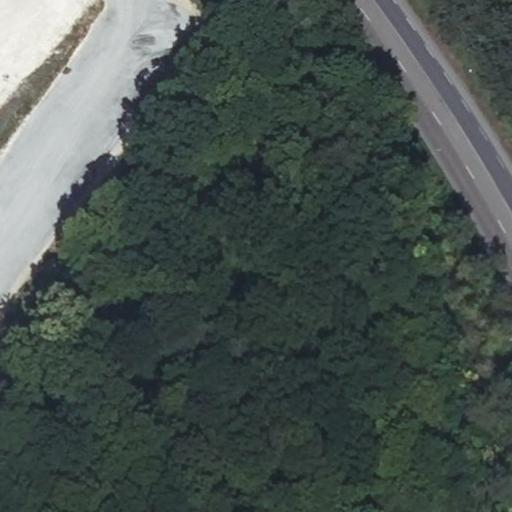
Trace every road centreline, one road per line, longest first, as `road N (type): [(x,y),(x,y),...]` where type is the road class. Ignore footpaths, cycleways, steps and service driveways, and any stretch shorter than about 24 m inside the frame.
road 1 (secondary): [(349,0),(433,117),(511,255)]
road 2 (secondary): [(511,192),(387,0)]
